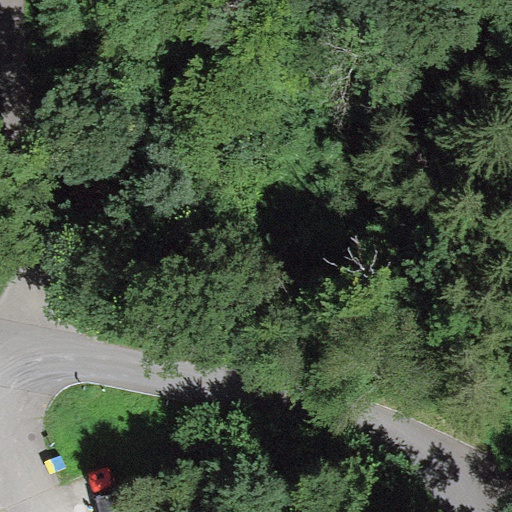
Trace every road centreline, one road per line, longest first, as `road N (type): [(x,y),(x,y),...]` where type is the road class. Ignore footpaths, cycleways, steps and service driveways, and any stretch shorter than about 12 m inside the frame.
road 1 (unclassified): [(0,340),(375,424),(437,460),(474,511)]
road 2 (track): [(18,344),(35,265),(9,0)]
